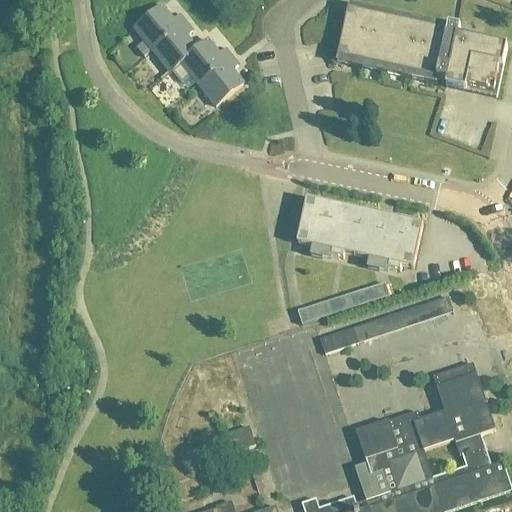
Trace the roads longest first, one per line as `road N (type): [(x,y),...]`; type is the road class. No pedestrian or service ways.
road 1 (residential): [(307,0),(284,24),(283,55),(313,176)]
road 2 (residential): [(313,176),(483,212)]
